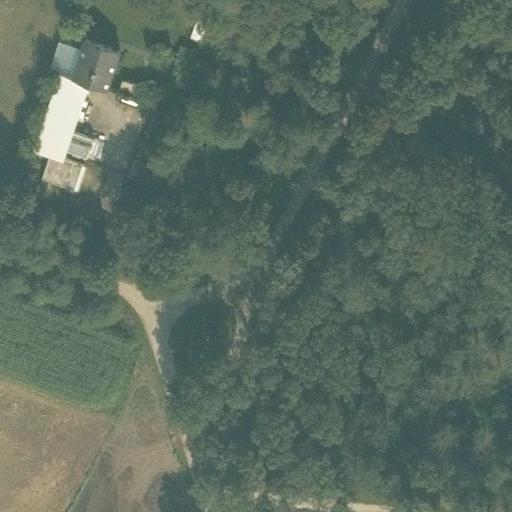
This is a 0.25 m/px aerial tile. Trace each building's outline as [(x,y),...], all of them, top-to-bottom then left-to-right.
[(94,77),(121,86),(134,51),(99,39),(87,74),(94,77)] [(74,70),(61,107),(81,114),(94,77),(87,74),(74,70)] [(171,105),(165,122),(181,127),(187,110),(171,105)] [(94,118),(81,114),(61,107),(55,123),(74,130),(88,135),(94,118)] [(165,122),(152,159),(167,165),(181,127),(165,122)] [(68,148),(74,130),(55,123),(48,143),(53,145),(54,143),(68,148)] [(79,187),(87,161),(50,151),(43,177),(79,187)] [(161,183),(167,165),(152,159),(147,157),(141,174),(156,180),(156,182),(161,183)]
